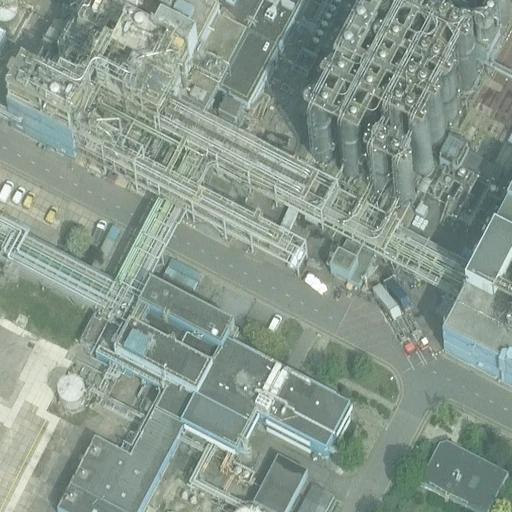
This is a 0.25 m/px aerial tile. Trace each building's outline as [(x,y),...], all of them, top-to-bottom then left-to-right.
[(163,0),(148,30),(135,23),(130,34),(127,32),(122,42),(137,50),(134,56),(118,87),(181,119),(183,115),(211,130),(224,106),(253,121),(267,94),(316,0),(163,0)] [(425,0),(420,11),(443,24),(455,0),(425,0)] [(441,48),(456,55),(470,27),(456,19),(441,48)] [(511,232),(448,354),(511,387),(511,232)] [(77,488),(64,511),(143,511),(186,431),(240,460),(248,445),(253,435),(260,422),(333,461),(355,418),(280,379),(229,352),(235,342),(202,324),(187,317),(118,281),(85,344),(172,390),(158,416),(160,418),(135,466),(99,447),(77,488)] [(84,404),(85,398),(84,393),(82,390),(78,387),(74,385),(69,386),(64,388),(61,393),(60,397),(60,402),(63,406),(67,410),(71,411),(77,410),(81,408),(84,404)] [(422,490),(465,511),(492,511),(509,481),(444,447),(422,490)] [(257,509),(262,511),(291,511),(309,480),(280,465),(257,509)] [(312,487),(299,511),(326,511),(334,498),(312,487)]
